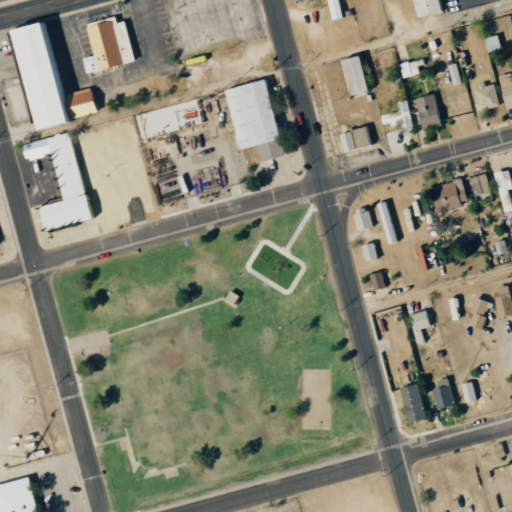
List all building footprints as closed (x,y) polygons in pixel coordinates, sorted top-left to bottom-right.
[(331,0),(336,20),(346,18),(342,0),(331,0)] [(443,0),(418,0),(423,18),(447,12),(443,0)] [(98,56),(86,58),(90,73),(139,63),(130,21),(121,23),(120,18),(91,24),(98,56)] [(348,61),(358,96),(377,91),(366,56),(348,61)] [(403,64),(406,78),(422,74),(419,60),(403,64)] [(511,108),(511,73),(501,76),(509,109),(511,108)] [(267,161),(291,155),(272,80),(230,90),(244,149),(263,145),(267,161)] [(476,87),(482,110),(501,105),(495,83),(476,87)] [(413,115),(417,131),(445,126),(439,94),(416,99),(419,114),(413,115)] [(385,115),(388,127),(404,123),(407,135),(416,133),(409,100),(400,102),(401,111),(385,115)] [(136,113),(140,138),(166,134),(165,129),(175,127),(175,126),(189,124),(188,117),(185,117),(183,106),(136,113)] [(348,151),(375,146),(371,128),(345,133),(348,151)] [(53,230),(96,221),(76,132),(28,143),(31,160),(58,153),(69,201),(47,206),(53,230)] [(88,160),(102,156),(96,133),(81,137),(88,160)] [(511,180),(509,181),(507,171),(500,172),(505,212),(511,211),(511,180)] [(430,187),(435,212),(472,205),(467,179),(430,187)] [(358,210),(362,231),(376,228),(372,208),(358,210)] [(365,246),(369,262),(382,259),(378,243),(365,246)] [(377,291),(389,287),(384,272),(372,276),(377,291)] [(511,316),(511,287),(497,289),(502,318),(511,316)] [(476,318),(474,326),(489,330),(496,302),(478,298),(473,317),(476,318)] [(413,315),(419,344),(428,342),(425,329),(435,327),(432,311),(413,315)] [(442,388),(435,390),(438,410),(457,407),(453,378),(440,380),(442,388)] [(469,405),(480,403),(476,382),(465,384),(469,405)] [(402,389),(411,424),(430,419),(421,384),(402,389)] [(0,485),(0,511),(44,511),(36,477),(0,485)]
